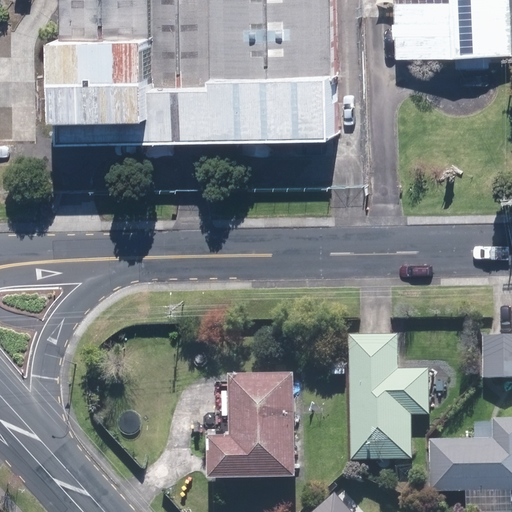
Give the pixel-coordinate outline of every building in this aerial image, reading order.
[(335,0),(62,0),(67,148),(339,141),(335,0)] [(511,0),(395,0),(400,67),(511,60),(511,0)] [(511,333),(490,335),(492,376),(511,374),(511,333)] [(403,335),(359,336),(361,455),(416,454),(415,412),(433,411),(432,370),(404,371),(403,335)] [(304,372),(243,374),(244,435),(225,436),(226,473),(306,471),(304,372)] [(503,439),(438,441),(440,488),(511,486),(511,419),(503,420),(503,439)] [(364,511),(347,493),(326,511),(364,511)]
